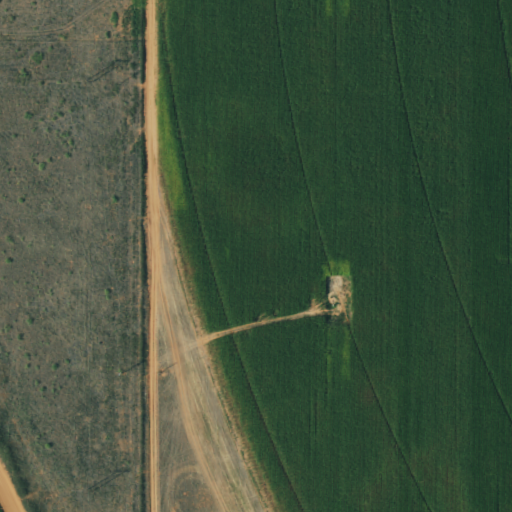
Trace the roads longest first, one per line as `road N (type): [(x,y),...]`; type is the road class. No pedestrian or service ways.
road 1 (track): [(142,511),(146,0)]
road 2 (track): [(145,51),(0,51)]
